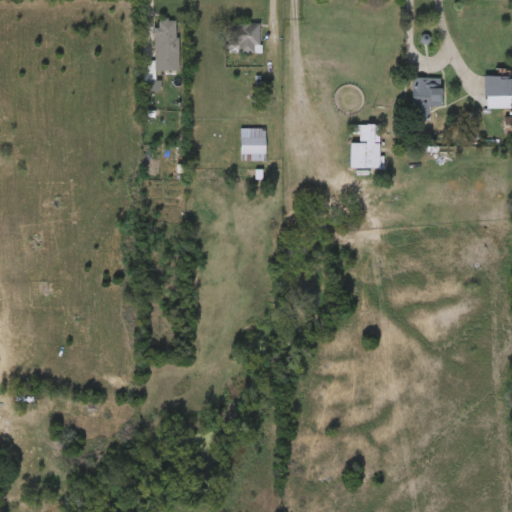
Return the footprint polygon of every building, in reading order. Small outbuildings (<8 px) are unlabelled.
[(170,18),(170,21),(178,21),(178,53),(145,54),(145,30),(157,30),(157,28),(161,28),(161,21),(164,21),(164,18),(170,18)] [(262,23),(262,45),(256,45),(256,53),(240,54),(241,45),(234,45),(235,25),(239,25),(239,23),(262,23)] [(139,69),(132,69),(133,88),(140,88),(139,79),(163,79),(162,27),(139,28),(139,69)] [(243,31),(221,32),(222,61),(238,60),(238,53),(244,53),(243,31)] [(508,69),(508,71),(511,71),(511,96),(488,97),(489,76),(502,76),(502,69),(508,69)] [(443,92),(443,103),(437,103),(437,106),(431,106),(430,120),(412,120),(413,77),(441,78),(441,92),(443,92)] [(469,117),(496,116),(495,84),(468,84),(469,117)] [(425,114),(424,85),(395,86),(396,126),(414,126),(413,114),(425,114)] [(488,141),(500,141),(499,124),(487,125),(488,141)] [(376,144),(376,145),(362,144),(363,125),(382,125),(382,144),(376,144)] [(265,160),(241,160),(241,128),(265,128),(265,160)] [(333,176),(363,177),(364,133),(350,132),(350,151),(334,151),(333,176)] [(249,136),(224,136),(225,166),(249,165),(249,136)] [(511,403),(503,403),(502,420),(511,419),(511,403)]
